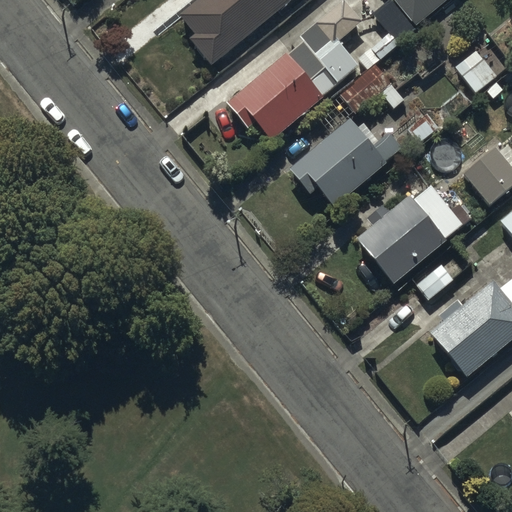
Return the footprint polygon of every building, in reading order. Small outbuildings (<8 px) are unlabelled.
[(213,76),(303,0),(213,0),(181,27),(196,44),(190,49),(213,76)] [(393,6),(374,23),(397,50),(453,1),(452,0),(388,0),(393,6)] [(304,51),(227,113),(248,139),(256,132),(271,151),(325,107),(322,104),(358,74),(338,50),(362,30),(345,9),(300,46),(304,51)] [(369,76),(339,101),(356,120),(381,100),(393,115),(404,106),(375,71),(396,54),(386,42),(359,64),(369,76)] [(477,57),(455,74),(476,101),(498,84),(477,57)] [(511,86),(506,81),(485,100),(492,107),(502,98),(511,109),(511,86)] [(350,129),(290,177),(312,205),(319,200),(332,217),(387,173),(385,171),(402,157),(390,143),(372,157),(350,129)] [(511,174),(497,154),(465,181),(490,213),(511,196),(511,174)] [(373,236),(357,249),(395,294),(474,228),(457,208),(449,215),(429,191),(393,221),(384,212),(366,227),(373,236)] [(511,218),(500,228),(511,242),(511,218)] [(411,285),(429,307),(454,288),(442,272),(433,280),(427,273),(411,285)] [(443,331),(429,343),(467,387),(511,349),(511,288),(499,299),(492,292),(464,316),(458,309),(439,326),(443,331)]
